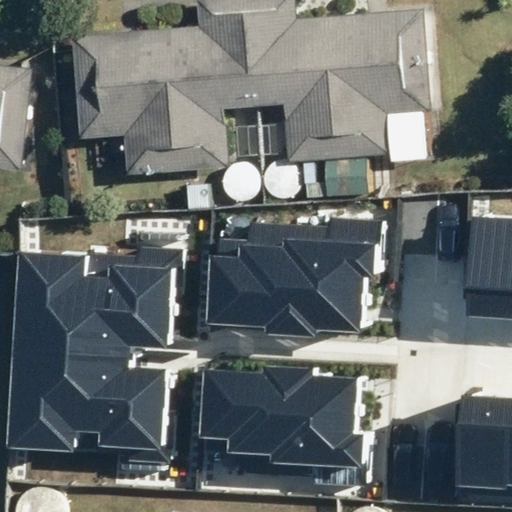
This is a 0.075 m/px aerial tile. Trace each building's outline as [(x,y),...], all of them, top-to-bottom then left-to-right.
[(203,0),(206,25),(80,34),(87,135),(131,132),(134,170),(234,163),(230,103),(258,101),(251,0),(203,0)] [(251,0),(258,101),(291,99),(295,158),(397,151),(394,111),(436,108),(430,7),(302,15),(300,0),(251,0)] [(0,159),(32,163),(42,61),(0,56),(0,159)] [(274,191),(278,195),(284,197),(291,198),(297,196),(302,193),(306,188),(308,182),(308,175),(306,169),(301,164),(296,161),(289,160),(284,160),(278,163),(274,167),(271,173),(270,179),(271,185),(274,191)] [(325,161),(311,162),(313,187),(327,186),(325,161)] [(230,194),(235,199),(241,201),(247,202),(254,200),(259,197),(263,192),(265,185),(265,179),(262,173),(258,168),(252,165),(246,164),(240,164),(235,167),(230,171),(227,177),(226,183),(227,189),(230,194)] [(217,180),(196,180),(196,203),(217,203),(217,180)] [(208,330),(315,339),(316,328),(360,331),(365,277),(382,273),(387,221),(339,216),(338,231),(248,227),(246,242),(215,240),(208,330)] [(511,221),(471,220),(467,292),(511,294),(511,221)] [(182,292),(184,249),(140,247),(139,258),(23,252),(17,338),(130,345),(171,347),(174,291),(182,292)] [(100,446),(166,450),(171,369),(128,366),(130,345),(17,338),(10,446),(73,450),(74,431),(101,433),(100,446)] [(264,375),(206,371),(201,442),(230,444),(229,458),(272,461),(272,468),(368,474),(370,439),(353,438),(356,384),(314,381),(315,371),(267,368),(264,375)] [(511,403),(467,400),(459,487),(510,491),(511,486),(511,403)] [(69,511),(66,504),(61,497),(54,493),(46,491),(38,493),(31,496),(26,501),(22,508),(21,511),(69,511)]
